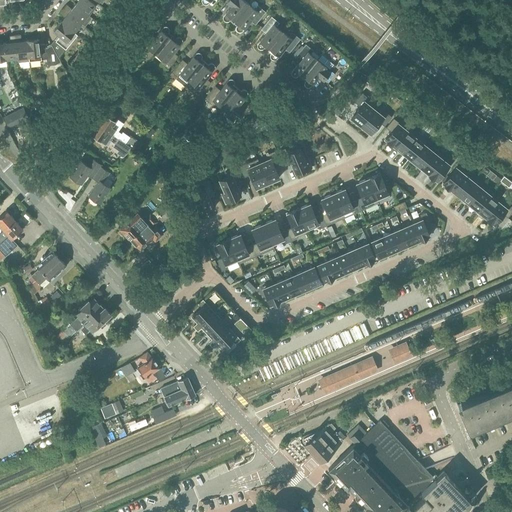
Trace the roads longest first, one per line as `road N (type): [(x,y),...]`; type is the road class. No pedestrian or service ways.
road 1 (residential): [(208,272),(259,321),(452,238),(456,220),(374,153)]
road 2 (residential): [(374,153),(203,227),(197,238),(208,272)]
road 3 (residential): [(477,511),(481,490),(439,380),(511,344)]
road 4 (secondary): [(151,323),(19,179)]
road 5 (secondary): [(280,460),(151,323)]
road 6 (residential): [(275,72),(261,90),(163,14),(175,0)]
road 7 (primary): [(339,0),(465,91)]
road 8 (primary): [(465,91),(357,0)]
road 9 (residential): [(155,511),(280,460)]
